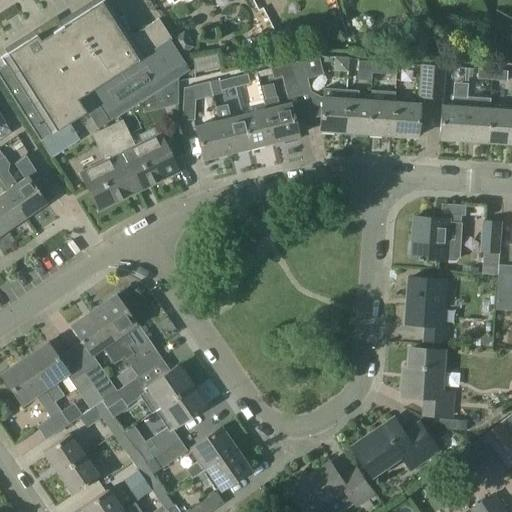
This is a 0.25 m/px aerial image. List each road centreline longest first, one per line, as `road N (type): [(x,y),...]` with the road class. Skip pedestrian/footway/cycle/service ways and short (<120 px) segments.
road 1 (residential): [(134,236),(253,408),(273,422),(315,424),(360,384),(375,177)]
road 2 (residential): [(134,236),(236,194),(375,177)]
road 3 (residential): [(0,326),(134,236)]
road 4 (residential): [(375,177),(511,183)]
